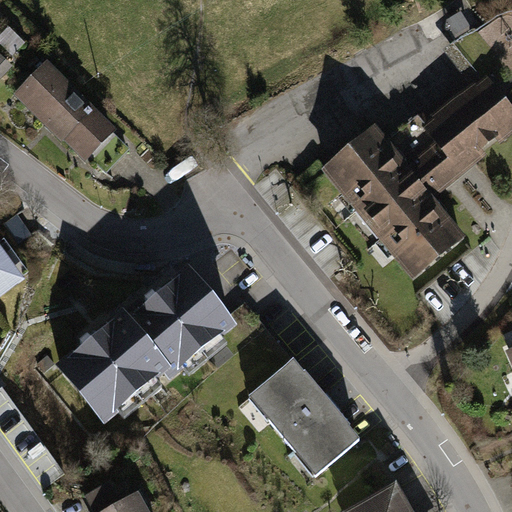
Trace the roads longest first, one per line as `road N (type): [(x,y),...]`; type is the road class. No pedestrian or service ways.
road 1 (residential): [(0,152),(117,237),(185,229),(235,199),(389,387)]
road 2 (residential): [(389,387),(490,296),(511,258)]
road 3 (residential): [(389,387),(476,511)]
